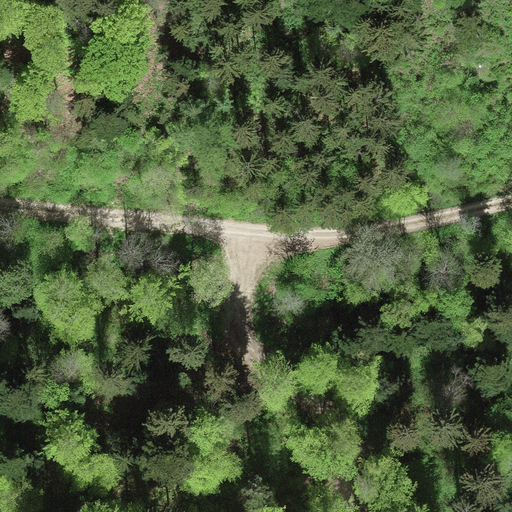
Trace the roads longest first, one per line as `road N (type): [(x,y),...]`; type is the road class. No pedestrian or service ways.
road 1 (track): [(0,206),(327,235),(511,204)]
road 2 (track): [(264,234),(233,295),(229,330),(256,366),(309,401),(339,444),(348,471),(343,511)]
